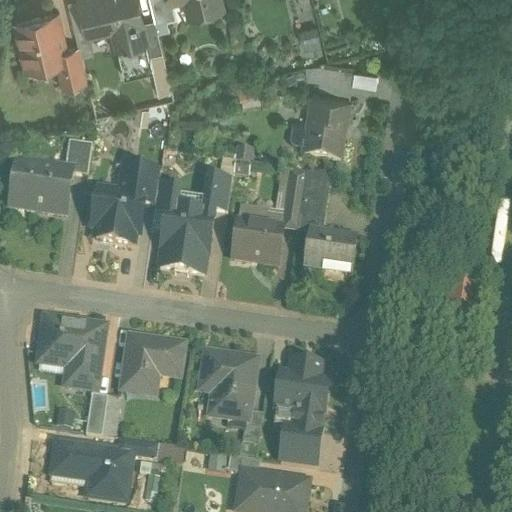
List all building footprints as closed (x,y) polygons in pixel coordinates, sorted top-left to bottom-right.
[(137,0),(80,0),(89,34),(113,29),(124,76),(153,69),(154,69),(151,55),(143,22),(137,0)] [(170,0),(150,0),(155,20),(156,23),(176,18),(172,1),(171,1),(170,0)] [(220,0),(170,0),(171,1),(172,1),(176,0),(200,0),(203,11),(222,6),(220,0)] [(57,13),(17,23),(27,67),(56,60),(68,57),(66,50),(57,13)] [(155,20),(143,22),(151,55),(162,52),(155,20)] [(68,57),(56,60),(62,87),(88,81),(80,46),(66,50),(68,57)] [(162,52),(151,55),(154,69),(153,69),(159,94),(172,91),(162,52)] [(354,72),(322,68),(319,91),(351,96),(354,72)] [(350,102),(312,96),(308,127),(304,152),(303,159),(341,164),(350,102)] [(163,106),(149,110),(152,121),(166,118),(163,106)] [(308,127),(297,126),(293,128),(291,147),(293,151),(304,152),(308,127)] [(92,149),(70,145),(66,172),(73,173),(72,178),(88,180),(92,149)] [(66,172),(54,170),(53,176),(16,171),(10,210),(66,219),(72,178),(73,173),(66,172)] [(126,171),(122,197),(98,194),(93,229),(98,230),(96,243),(133,249),(135,237),(140,238),(145,207),(156,208),(159,190),(161,176),(126,171)] [(332,180),(306,176),(306,179),(303,201),(302,204),(327,208),(332,180)] [(306,179),(292,177),(288,199),(303,201),(306,179)] [(232,185),(210,181),(206,205),(205,213),(215,214),(228,216),(232,185)] [(181,193),(159,190),(156,208),(156,213),(167,214),(167,212),(177,214),(179,201),(181,193)] [(303,201),(288,199),(284,232),(297,234),(298,234),(300,220),(302,204),(303,201)] [(206,205),(179,201),(177,214),(167,212),(167,214),(161,252),(163,252),(160,272),(175,274),(177,273),(187,274),(189,276),(204,279),(207,258),(209,258),(215,214),(205,213),(206,205)] [(327,208),(302,204),(300,220),(325,224),(327,208)] [(325,224),(300,220),(298,234),(297,234),(297,235),(309,237),(310,237),(323,238),(325,224)] [(284,232),(239,225),(233,263),(278,270),(284,232)] [(323,238),(310,237),(309,237),(304,274),(352,281),(357,243),(323,238)] [(473,282),(453,279),(447,319),(467,322),(473,282)] [(105,332),(46,323),(40,365),(41,366),(42,361),(70,365),(66,390),(96,394),(105,332)] [(184,349),(130,341),(122,395),(155,400),(158,379),(179,382),(184,349)] [(226,361),(207,358),(201,395),(214,397),(212,415),(229,417),(229,422),(246,425),(247,425),(249,416),(256,367),(226,363),(226,361)] [(321,369),(293,365),(291,379),(281,377),(276,413),(277,414),(296,416),(293,431),(293,433),(321,437),(329,384),(319,383),(321,369)] [(108,401),(92,399),(86,439),(102,442),(108,401)] [(122,403),(108,401),(102,442),(116,444),(122,403)] [(296,416),(277,414),(275,429),(286,431),(286,430),(293,431),(296,416)] [(263,418),(249,416),(247,425),(246,425),(243,448),(258,450),(263,418)] [(321,437),(293,433),(293,431),(286,430),(286,431),(281,468),(315,473),(321,437)] [(159,450),(119,444),(117,456),(132,458),(132,462),(156,465),(159,450)] [(117,456),(113,455),(112,458),(97,455),(97,453),(57,447),(53,473),(91,478),(87,501),(125,507),(132,462),(132,458),(117,456)] [(261,465),(231,461),(228,476),(243,479),(243,477),(259,479),(261,465)] [(259,479),(243,477),(243,479),(238,510),(250,511),(304,511),(308,487),(259,479)]
